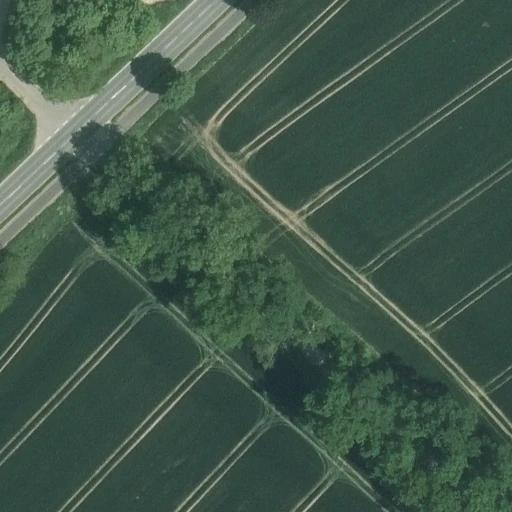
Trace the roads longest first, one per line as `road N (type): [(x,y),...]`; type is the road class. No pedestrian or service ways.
road 1 (unclassified): [(490,511),(74,133)]
road 2 (secondary): [(74,133),(216,0)]
